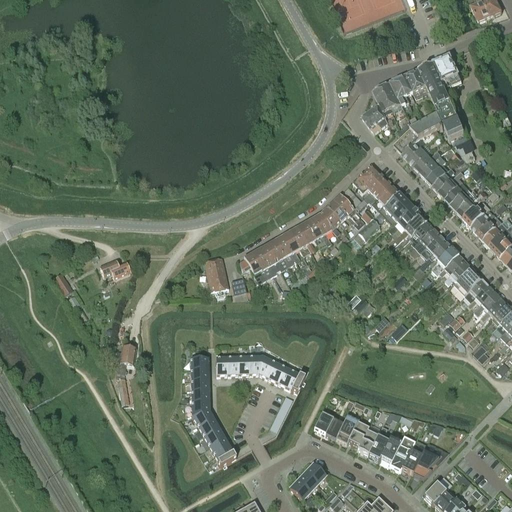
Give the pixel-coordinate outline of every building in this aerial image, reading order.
[(483,7),(490,21),(502,16),(493,0),(482,0),(480,1),(482,6),(481,6),(482,8),(483,7)] [(482,8),(481,6),(471,11),(479,27),(490,21),(483,7),(482,8)] [(441,7),(433,10),(437,22),(445,19),(441,7)] [(450,60),(433,67),(445,94),(462,86),(459,79),(450,60)] [(438,118),(410,133),(410,134),(417,141),(419,142),(432,135),(436,133),(443,129),(450,144),(464,137),(458,122),(457,122),(453,112),(450,106),(445,94),(442,87),(433,67),(419,74),(429,98),(435,112),(436,112),(438,118)] [(418,74),(406,80),(414,97),(413,97),(413,98),(416,103),(429,98),(419,74),(418,74)] [(400,82),(398,83),(405,101),(406,100),(407,100),(413,98),(413,97),(414,97),(406,80),(405,80),(400,82)] [(392,86),(390,87),(401,111),(402,110),(403,110),(406,109),(409,107),(406,100),(405,101),(398,83),(392,86)] [(383,90),(380,91),(392,115),(393,114),(401,111),(390,87),(387,88),(383,90)] [(375,93),(372,95),(379,109),(385,121),(393,117),(392,115),(380,91),(375,93)] [(386,123),(379,109),(370,115),(382,133),(388,129),(386,124),(386,123)] [(382,133),(370,115),(362,121),(371,134),(375,138),(382,133)] [(415,120),(409,123),(413,130),(418,127),(415,120)] [(410,134),(393,149),(400,157),(402,158),(415,145),(419,142),(410,134)] [(415,145),(402,158),(406,163),(408,165),(422,152),(421,151),(420,150),(415,145)] [(422,152),(408,165),(412,170),(414,171),(427,158),(426,157),(422,152)] [(427,158),(414,171),(418,176),(420,178),(439,159),(441,158),(439,156),(438,155),(431,162),(427,158)] [(439,159),(420,178),(424,182),(426,184),(443,168),(446,165),(444,164),(439,159)] [(458,166),(456,167),(459,170),(462,169),(466,165),(463,162),(462,162),(458,166)] [(363,189),(378,175),(371,168),(352,187),(357,193),(362,188),(363,189)] [(443,168),(426,184),(430,189),(432,190),(449,174),(447,173),(443,168)] [(449,174),(432,190),(436,195),(438,197),(452,184),(450,182),(449,181),(455,176),(451,172),(449,174)] [(385,183),(378,175),(363,189),(362,188),(357,193),(362,198),(366,193),(370,197),(385,183)] [(452,184),(438,197),(442,201),(444,203),(462,186),(463,186),(461,184),(460,182),(464,178),(461,175),(452,184)] [(361,205),(356,210),(360,214),(368,206),(371,210),(392,190),(385,183),(370,197),(361,205)] [(462,186),(444,203),(448,208),(450,209),(468,192),(467,190),(462,186)] [(392,190),(371,210),(377,216),(398,197),(392,190)] [(468,192),(450,209),(454,214),(456,216),(475,198),(477,196),(475,195),(474,193),(470,190),(468,192)] [(349,202),(354,198),(348,191),(343,196),(349,202)] [(475,198),(456,216),(462,222),(476,209),(487,199),(484,195),(478,201),(475,198)] [(494,195),(488,201),(493,206),(499,200),(494,195)] [(398,197),(377,216),(392,230),(412,211),(398,197)] [(354,198),(349,202),(356,210),(361,205),(354,198)] [(333,205),(332,206),(346,221),(353,229),(354,229),(358,234),(365,227),(361,224),(359,222),(356,225),(349,218),(354,214),(339,199),(333,205)] [(326,211),(325,212),(339,227),(344,232),(345,232),(347,229),(343,224),(346,221),(332,206),(326,211)] [(476,209),(462,222),(470,231),(489,214),(490,212),(483,206),(478,211),(477,210),(476,209)] [(503,207),(496,214),(500,217),(506,210),(503,207)] [(412,211),(392,230),(392,231),(388,235),(391,238),(397,233),(400,236),(419,218),(412,211)] [(320,217),(319,218),(331,234),(336,240),(337,240),(340,237),(335,231),(339,227),(325,212),(320,217)] [(364,224),(370,218),(367,214),(360,221),(364,224)] [(489,214),(470,231),(477,238),(496,220),(494,218),(493,218),(489,214)] [(312,222),(311,222),(326,249),(327,250),(328,249),(331,248),(325,238),(331,234),(319,218),(312,222)] [(370,218),(364,224),(366,227),(367,227),(371,223),(373,221),(373,220),(370,218)] [(419,218),(400,236),(401,236),(385,251),(389,255),(407,237),(410,241),(426,225),(419,218)] [(496,220),(477,238),(483,244),(502,226),(496,220)] [(305,226),(303,227),(314,244),(319,255),(321,254),(323,253),(322,251),(326,249),(311,222),(305,226)] [(502,226),(483,244),(488,250),(507,232),(508,232),(511,228),(506,222),(502,226)] [(367,228),(349,246),(357,254),(380,232),(377,229),(371,223),(367,227),(367,228)] [(412,247),(407,251),(409,254),(410,255),(413,251),(432,232),(426,225),(410,241),(411,241),(409,243),(412,247)] [(297,231),(296,231),(309,255),(310,257),(312,256),(315,254),(311,246),(314,244),(303,227),(297,231)] [(507,232),(488,250),(495,257),(511,240),(511,228),(508,232),(507,232)] [(354,231),(350,235),(353,238),(358,234),(354,229),(354,230),(354,231)] [(289,235),(288,236),(298,253),(303,261),(304,260),(307,259),(306,257),(309,255),(296,231),(289,235)] [(432,232),(413,251),(419,257),(438,238),(432,232)] [(282,239),(281,240),(296,266),(297,266),(300,264),(294,255),(298,253),(288,236),(282,239)] [(438,238),(419,257),(420,258),(425,264),(445,245),(438,238)] [(340,244),(344,248),(348,243),(345,239),(340,244)] [(274,244),(273,244),(283,262),(288,271),(296,266),(281,240),(274,244)] [(511,240),(495,257),(501,263),(511,251),(511,240)] [(266,248),(265,249),(279,273),(280,275),(281,274),(284,273),(288,271),(283,262),(273,244),(266,248)] [(344,248),(340,244),(336,248),(339,252),(344,248)] [(421,268),(418,271),(419,272),(421,274),(422,275),(432,266),(434,268),(436,266),(451,251),(445,245),(425,264),(421,268)] [(375,247),(371,252),(375,256),(379,252),(375,247)] [(259,253),(258,253),(273,280),(274,279),(277,278),(275,276),(279,273),(265,249),(259,253)] [(334,250),(329,256),(332,259),(338,253),(334,250)] [(451,251),(436,266),(438,268),(431,275),(436,280),(458,259),(451,251)] [(511,263),(511,251),(501,263),(506,269),(511,263)] [(251,257),(250,258),(265,284),(266,283),(273,280),(258,253),(251,257)] [(329,256),(324,261),(327,264),(332,259),(329,256)] [(244,263),(239,266),(242,278),(250,273),(258,288),(265,284),(250,258),(243,261),(244,263)] [(327,264),(324,261),(322,259),(317,265),(322,270),(327,264)] [(458,259),(436,280),(437,280),(439,278),(441,281),(446,277),(449,280),(464,265),(458,259)] [(222,262),(204,266),(210,297),(215,296),(215,300),(217,301),(224,300),(225,298),(224,294),(229,293),(222,262)] [(115,265),(99,272),(104,282),(112,279),(114,284),(130,277),(125,267),(117,270),(115,265)] [(464,265),(449,280),(444,285),(448,289),(453,284),(455,287),(471,272),(464,265)] [(315,277),(309,271),(307,267),(299,272),(302,277),(307,282),(308,281),(309,282),(315,277)] [(471,272),(455,287),(456,287),(453,289),(463,300),(481,283),(471,272)] [(61,277),(52,283),(64,301),(73,295),(61,277)] [(302,277),(296,283),(302,289),(308,284),(307,283),(307,282),(302,277)] [(73,279),(67,283),(73,293),(79,289),(73,279)] [(401,279),(392,289),(397,293),(406,284),(401,279)] [(242,282),(230,285),(233,299),(246,296),(245,295),(245,293),(242,282)] [(424,291),(431,284),(428,282),(422,288),(424,291)] [(302,289),(296,283),(290,290),(296,295),(302,289)] [(481,283),(463,300),(470,307),(487,289),(481,283)] [(431,284),(424,291),(427,294),(434,288),(431,284)] [(337,285),(331,291),(334,295),(340,289),(337,285)] [(487,289),(470,307),(466,311),(469,314),(477,306),(480,308),(493,295),(487,289)] [(329,305),(333,301),(334,301),(327,294),(321,300),(327,307),(329,305)] [(493,295),(480,308),(481,309),(473,317),(477,321),(481,317),(480,316),(484,312),(487,316),(501,303),(493,295)] [(74,299),(66,304),(72,314),(80,309),(74,299)] [(356,299),(347,307),(351,312),(358,305),(360,304),(356,299)] [(342,309),(333,301),(329,305),(341,311),(342,309)] [(362,302),(353,310),(358,316),(367,307),(362,302)] [(487,316),(479,323),(482,327),(490,319),(493,322),(507,309),(501,303),(487,316)] [(371,306),(362,314),(367,319),(374,312),(371,309),(373,308),(371,306)] [(421,308),(414,315),(419,320),(425,313),(421,308)] [(493,322),(491,324),(497,330),(511,315),(511,314),(507,309),(493,322)] [(511,315),(497,330),(492,335),(491,336),(498,342),(499,341),(511,328),(511,315)] [(448,316),(439,325),(444,329),(448,324),(449,325),(453,322),(448,316)] [(454,323),(448,329),(455,335),(460,330),(465,325),(458,319),(454,323)] [(384,322),(375,331),(379,334),(388,326),(384,322)] [(511,340),(511,328),(499,341),(505,347),(511,340)] [(400,329),(390,340),(395,344),(395,345),(396,344),(406,334),(400,329)] [(447,331),(442,336),(452,346),(457,341),(447,331)] [(468,345),(473,340),(468,335),(461,341),(466,346),(466,345),(467,346),(468,345)] [(473,341),(473,340),(468,345),(467,346),(473,352),(479,346),(477,345),(479,344),(475,339),(473,341)] [(505,347),(498,354),(501,358),(509,350),(505,347)] [(477,364),(484,357),(484,356),(486,354),(481,349),(472,358),(477,364)] [(118,368),(116,381),(124,382),(126,369),(133,370),(136,352),(122,350),(119,367),(120,367),(119,368),(118,368)] [(484,357),(477,364),(481,368),(488,361),(484,357)] [(248,361),(238,362),(238,379),(249,379),(248,361)] [(262,361),(248,361),(249,379),(258,379),(262,361)] [(262,361),(258,379),(267,383),(275,367),(262,361)] [(208,362),(190,363),(190,374),(208,374),(208,362)] [(227,362),(216,362),(216,380),(227,380),(227,362)] [(238,362),(227,362),(227,380),(238,379),(238,362)] [(275,367),(267,383),(277,388),(285,372),(275,367)] [(503,368),(496,374),(501,379),(508,373),(503,368)] [(285,372),(277,388),(286,393),(294,377),(285,372)] [(208,374),(190,374),(191,385),(208,384),(208,374)] [(294,377),(286,393),(296,397),(297,398),(305,382),(304,381),(294,377)] [(125,383),(117,385),(121,410),(129,408),(125,383)] [(208,384),(191,385),(191,396),(209,395),(208,384)] [(209,395),(191,396),(191,407),(209,406),(209,395)] [(270,432),(278,436),(294,403),(286,399),(270,432)] [(209,406),(191,407),(192,421),(209,416),(209,406)] [(355,406),(353,410),(363,414),(365,411),(355,406)] [(199,434),(215,425),(209,416),(192,421),(199,434)] [(343,428),(321,417),(313,433),(335,444),(343,428)] [(386,423),(385,425),(389,427),(392,423),(394,418),(390,417),(386,423)] [(348,447),(358,426),(358,425),(347,420),(343,428),(335,444),(346,449),(348,447)] [(406,422),(403,427),(409,430),(410,429),(411,426),(412,425),(406,422)] [(204,443),(220,434),(215,425),(199,434),(204,443)] [(358,452),(367,435),(369,432),(358,426),(348,447),(358,452)] [(392,440),(385,436),(387,433),(382,430),(377,440),(367,460),(379,466),(380,463),(392,440)] [(432,437),(438,440),(442,432),(435,431),(433,435),(432,437)] [(209,452),(225,443),(220,434),(204,443),(209,452)] [(367,460),(377,440),(367,435),(358,452),(356,454),(367,460)] [(390,468),(402,445),(392,440),(380,463),(390,468)] [(415,447),(404,441),(402,443),(391,465),(389,471),(400,476),(401,473),(415,447)] [(215,461),(230,453),(225,443),(209,452),(215,461)] [(424,451),(415,447),(401,473),(411,478),(424,451)] [(411,478),(420,483),(425,478),(427,480),(437,469),(435,467),(442,460),(424,451),(411,478)] [(230,453),(215,461),(220,471),(236,462),(230,453)] [(325,481),(312,468),(305,476),(318,489),(325,481)] [(310,497),(318,489),(305,476),(297,484),(310,497)] [(310,497),(297,484),(289,492),(302,505),(310,497)] [(423,501),(432,509),(447,493),(438,485),(423,501)] [(447,493),(432,509),(435,511),(446,511),(456,501),(447,493)] [(462,511),(465,510),(464,509),(464,510),(456,502),(457,502),(456,501),(446,511),(462,511)] [(366,506),(371,511),(388,511),(378,502),(370,510),(366,506)]
